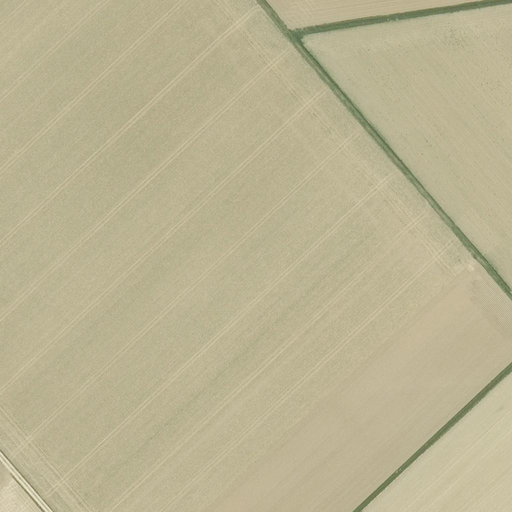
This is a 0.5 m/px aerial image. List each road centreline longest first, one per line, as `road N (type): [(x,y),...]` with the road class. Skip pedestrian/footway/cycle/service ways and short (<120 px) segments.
road 1 (track): [(294,37),(511,294)]
road 2 (track): [(511,5),(294,37),(262,0)]
road 3 (track): [(511,380),(372,511)]
